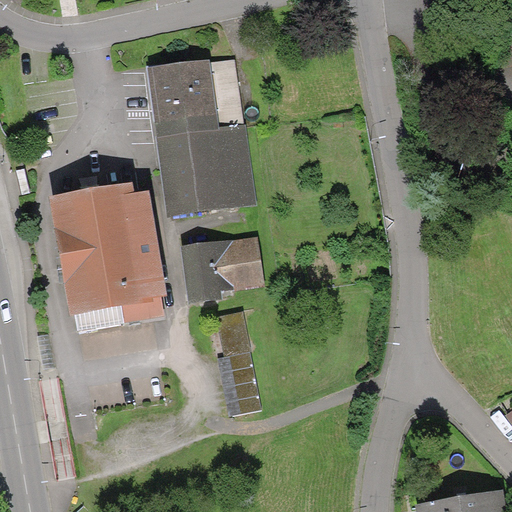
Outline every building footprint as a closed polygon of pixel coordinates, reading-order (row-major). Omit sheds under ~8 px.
[(227,62),(146,72),(163,215),(244,206),(227,62)] [(17,171),(23,195),(31,194),(25,169),(17,171)] [(129,184),(52,198),(73,310),(159,295),(164,294),(146,191),(131,194),(129,184)] [(256,239),(185,249),(192,300),(221,296),(220,289),(262,283),(256,239)] [(159,295),(73,310),(76,331),(162,315),(159,295)] [(244,312),(216,317),(223,357),(218,358),(229,418),(263,411),(244,312)] [(497,511),(495,496),(415,509),(415,511),(497,511)]
